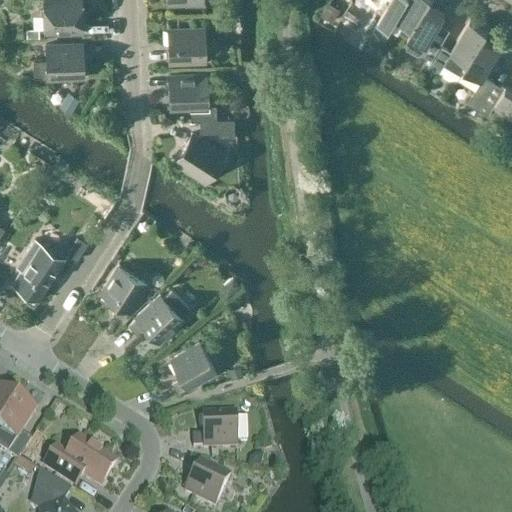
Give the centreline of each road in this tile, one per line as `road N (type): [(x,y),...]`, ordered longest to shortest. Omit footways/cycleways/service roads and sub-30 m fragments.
road 1 (residential): [(28,354),(126,204),(137,157),(130,0)]
road 2 (residential): [(120,511),(151,455),(141,425),(28,354)]
